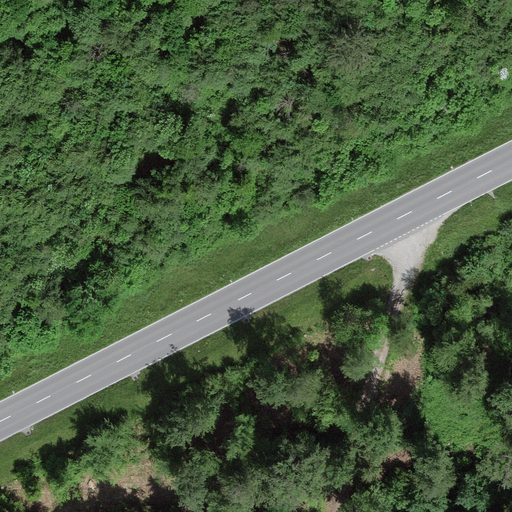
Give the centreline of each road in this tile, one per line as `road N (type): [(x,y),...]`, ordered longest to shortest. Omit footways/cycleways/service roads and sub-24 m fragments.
road 1 (primary): [(0,423),(511,161)]
road 2 (track): [(340,511),(374,375),(411,275),(408,214)]
